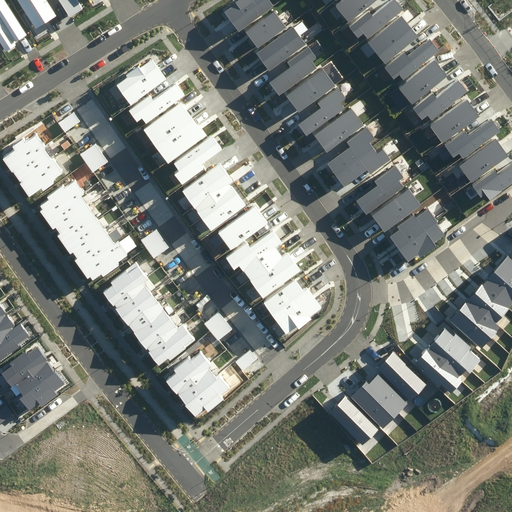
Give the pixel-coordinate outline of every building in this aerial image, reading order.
[(7,0),(0,0),(0,34),(7,46),(15,40),(13,36),(15,35),(17,38),(27,31),(7,0)] [(47,0),(21,0),(36,23),(55,11),(47,0)] [(64,0),(72,12),(84,4),(81,0),(64,0)] [(271,0),(234,0),(224,8),(238,26),(271,0)] [(340,0),(338,2),(351,17),(370,0),(340,0)] [(403,8),(396,0),(390,0),(374,13),(371,8),(350,23),(358,33),(362,30),(366,35),(403,8)] [(275,4),(246,23),(257,40),(286,21),(275,4)] [(403,13),(368,39),(384,59),(418,32),(403,13)] [(291,22),(257,47),(269,63),(303,38),(291,22)] [(436,47),(428,36),(408,53),(404,49),(385,65),(393,74),(397,71),(402,76),(436,47)] [(292,62),(271,78),(280,89),(316,62),(312,56),(316,53),(309,43),(289,58),(292,62)] [(150,55),(117,80),(131,98),(164,73),(150,55)] [(434,56),(400,83),(413,99),(447,72),(434,56)] [(323,66),(288,88),(298,104),(333,82),(323,66)] [(465,87),(456,77),(437,93),(433,89),(414,105),(422,115),(426,111),(430,116),(465,87)] [(183,92),(174,81),(154,96),(150,92),(130,106),(138,116),(142,113),(146,119),(183,92)] [(322,102),(301,117),(310,129),(346,102),(342,96),(346,93),(339,83),(319,98),(322,102)] [(468,99),(433,121),(443,137),(478,114),(468,99)] [(180,100),(147,124),(171,157),(204,133),(180,100)] [(350,105),(315,127),(326,143),(360,121),(350,105)] [(76,111),(59,122),(65,130),(81,119),(76,111)] [(496,128),(488,117),(468,132),(464,128),(444,143),(452,153),(456,150),(460,155),(496,128)] [(350,142),(330,158),(339,170),(374,144),(369,137),(375,133),(368,123),(347,138),(350,142)] [(20,173),(51,150),(37,130),(27,137),(25,135),(11,145),(13,146),(2,153),(11,165),(13,164),(20,173)] [(197,159),(218,144),(210,133),(173,159),(177,165),(173,168),(180,178),(200,163),(197,159)] [(496,136),(463,161),(474,176),(507,151),(496,136)] [(96,141),(82,150),(93,168),(108,159),(96,141)] [(339,170),(349,183),(369,168),(372,172),(393,157),(385,146),(379,151),(374,144),(339,170)] [(55,177),(67,169),(58,156),(56,158),(51,150),(20,173),(27,182),(25,183),(31,193),(39,187),(41,190),(56,179),(55,177)] [(511,176),(511,159),(496,171),(493,167),(473,182),(480,192),(485,189),(489,194),(511,176)] [(219,162),(184,187),(212,224),(244,201),(228,180),(231,178),(219,162)] [(379,181),(358,196),(367,208),(403,181),(399,175),(403,172),(396,162),(376,177),(379,181)] [(48,195),(41,200),(44,203),(40,206),(89,272),(91,270),(95,276),(102,270),(105,273),(122,261),(119,257),(127,252),(119,241),(117,242),(81,192),(85,189),(74,175),(65,182),(63,180),(46,192),(48,195)] [(410,187),(375,210),(386,225),(420,202),(410,187)] [(255,205),(222,228),(233,243),(266,219),(255,205)] [(402,225),(392,232),(401,244),(437,219),(428,206),(416,214),(415,211),(399,222),(402,225)] [(401,244),(410,257),(420,250),(422,253),(437,242),(435,240),(446,232),(437,219),(401,244)] [(156,227),(141,237),(153,255),(168,245),(156,227)] [(247,241),(228,255),(235,265),(241,260),(264,292),(300,266),(288,250),(282,253),(274,242),(279,238),(273,229),(250,245),(247,241)] [(114,281),(106,287),(161,358),(169,352),(172,355),(197,336),(183,318),(178,322),(144,278),(150,273),(137,256),(111,276),(114,281)] [(295,276),(266,299),(286,326),(319,302),(306,284),(302,287),(295,276)] [(0,354),(21,340),(19,338),(29,331),(20,318),(15,321),(0,299),(0,354)] [(220,308),(206,319),(219,336),(233,325),(220,308)] [(5,367),(20,386),(50,363),(44,354),(46,353),(37,341),(27,348),(26,347),(13,357),(14,359),(5,367)] [(251,347),(239,358),(245,364),(257,354),(251,347)] [(186,393),(216,367),(199,349),(190,357),(188,354),(175,365),(177,367),(167,375),(177,386),(179,384),(186,393)] [(395,349),(379,365),(410,396),(426,379),(395,349)] [(23,395),(32,406),(44,397),(46,399),(60,389),(58,386),(66,380),(59,371),(57,372),(50,363),(20,386),(25,393),(23,395)] [(221,394),(233,384),(223,373),(221,374),(216,367),(186,393),(194,401),(192,403),(200,411),(207,405),(209,408),(223,396),(221,394)] [(378,372),(368,382),(397,408),(406,398),(378,372)] [(366,379),(353,392),(384,421),(397,408),(368,382),(366,379)] [(346,393),(331,409),(362,439),(378,422),(346,393)]
